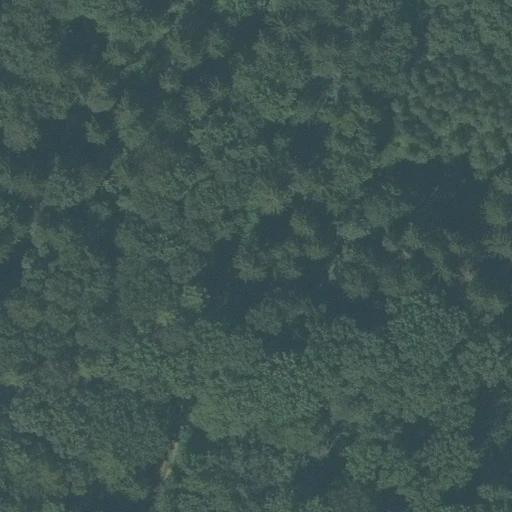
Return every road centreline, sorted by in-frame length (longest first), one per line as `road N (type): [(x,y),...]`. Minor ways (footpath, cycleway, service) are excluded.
road 1 (track): [(225,267),(308,0)]
road 2 (track): [(154,511),(225,267)]
road 3 (track): [(0,240),(225,267)]
